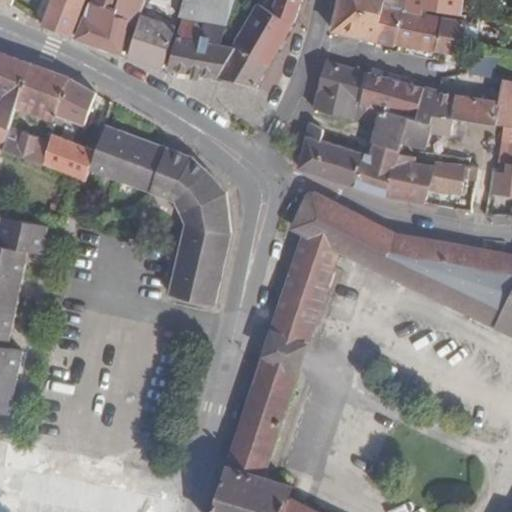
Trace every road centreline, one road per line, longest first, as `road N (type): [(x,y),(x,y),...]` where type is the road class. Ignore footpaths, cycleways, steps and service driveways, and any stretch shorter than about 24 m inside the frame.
road 1 (residential): [(278,177),(302,178),(384,215),(511,236)]
road 2 (residential): [(190,511),(246,283)]
road 3 (residential): [(0,30),(190,125)]
road 4 (residential): [(261,162),(298,81),(321,0)]
